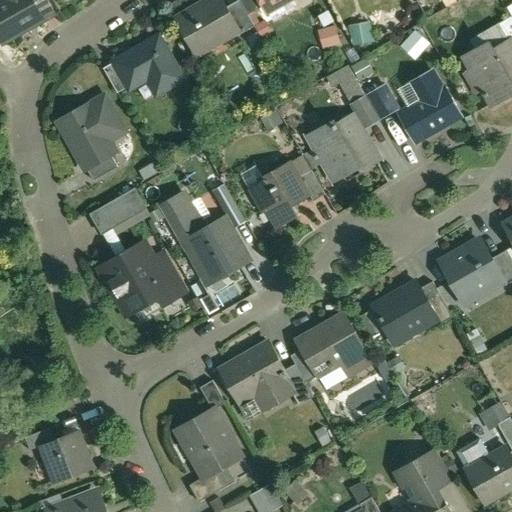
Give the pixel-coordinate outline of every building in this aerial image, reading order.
[(0,0),(0,36),(4,43),(47,19),(35,0),(0,0)] [(213,0),(194,11),(193,10),(179,18),(200,56),(201,55),(200,53),(240,31),(241,30),(229,8),(223,0),(213,0)] [(261,0),(241,0),(242,1),(250,15),(265,6),(261,0)] [(250,15),(242,1),(229,8),(241,30),(240,31),(242,35),(256,26),(250,15)] [(511,18),(500,25),(511,45),(511,44),(511,18)] [(351,25),(355,45),(376,42),(373,21),(351,25)] [(323,47),(342,45),(340,26),(321,28),(323,47)] [(417,59),(432,43),(418,29),(402,46),(417,59)] [(161,36),(115,61),(116,62),(130,86),(131,88),(154,75),(163,91),(185,79),(161,36)] [(511,44),(511,45),(497,53),(492,46),(468,60),(475,73),(468,77),(477,92),(484,88),(488,94),(486,95),(488,98),(490,97),(493,103),(511,92),(511,44)] [(130,86),(116,62),(106,68),(119,92),(130,86)] [(434,72),(413,84),(424,102),(401,115),(417,143),(462,117),(446,89),(444,90),(434,72)] [(401,111),(385,84),(367,95),(368,97),(382,122),(401,111)] [(106,94),(59,121),(86,170),(88,169),(113,155),(119,151),(109,135),(124,126),(106,94)] [(368,97),(353,106),(367,131),(382,122),(368,97)] [(340,127),(338,123),(313,138),(319,148),(315,150),(318,155),(316,156),(318,159),(320,159),(324,165),(327,163),(336,178),(359,165),(361,169),(378,159),(355,119),(340,127)] [(113,155),(88,169),(95,180),(119,166),(113,155)] [(293,161),(265,177),(267,180),(250,190),(263,214),(268,212),(278,229),(301,216),(296,206),(312,196),(313,196),(303,177),(293,161)] [(327,195),(314,171),(303,177),(313,196),(312,196),(315,202),(327,195)] [(137,188),(102,208),(114,229),(148,209),(137,188)] [(227,221),(207,232),(186,193),(165,205),(208,281),(248,259),(227,221)] [(233,194),(221,201),(236,228),(248,221),(233,194)] [(482,242),(443,265),(464,303),(466,302),(463,297),(500,276),(498,273),(499,273),(492,260),(482,242)] [(146,247),(105,270),(129,311),(161,292),(165,300),(185,289),(164,252),(153,259),(146,247)] [(511,256),(508,250),(492,260),(499,273),(498,273),(500,276),(505,284),(511,280),(511,256)] [(418,282),(375,307),(391,336),(412,324),(417,332),(438,319),(439,319),(422,289),(418,282)] [(454,317),(434,282),(422,289),(439,319),(438,319),(441,325),(454,317)] [(346,315),(298,343),(302,350),(318,377),(341,363),(349,377),(373,363),(346,315)] [(271,344),(254,354),(255,355),(245,360),(244,359),(223,371),(241,403),(263,390),(272,406),(266,409),(267,410),(295,394),(298,392),(287,372),(271,344)] [(318,377),(302,350),(292,356),(298,366),(308,383),(318,377)] [(308,383),(298,366),(287,372),(298,392),(295,394),(302,406),(316,398),(308,383)] [(227,403),(214,380),(202,388),(214,410),(217,408),(217,409),(227,403)] [(214,410),(179,430),(206,477),(206,478),(217,472),(244,456),(217,409),(217,408),(214,410)] [(511,418),(500,424),(511,446),(511,418)] [(51,428),(27,437),(32,451),(42,446),(42,445),(55,440),(51,428)] [(55,440),(42,445),(42,446),(56,482),(94,468),(79,430),(55,440)] [(511,456),(507,447),(467,470),(486,503),(511,488),(511,456)] [(438,450),(420,460),(427,473),(429,472),(437,488),(454,478),(438,450)] [(206,477),(192,484),(201,501),(225,487),(217,472),(206,478),(206,477)] [(427,473),(410,483),(420,499),(397,511),(450,511),(437,488),(429,472),(427,473)] [(365,480),(352,487),(361,503),(374,496),(365,480)] [(273,484),(251,496),(260,511),(274,511),(285,506),(273,484)] [(104,511),(98,493),(54,510),(54,511),(104,511)] [(381,511),(373,497),(361,504),(365,511),(367,510),(367,511),(381,511)]
